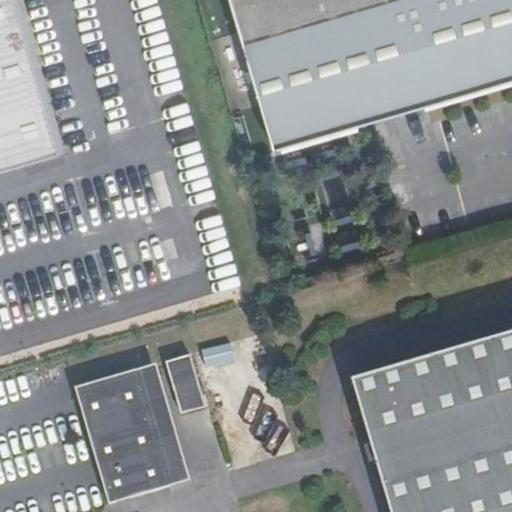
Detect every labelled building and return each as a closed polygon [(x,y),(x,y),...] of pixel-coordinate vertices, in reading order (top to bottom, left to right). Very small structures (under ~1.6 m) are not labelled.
[(0,0),(0,166),(59,149),(16,0),(0,0)] [(511,0),(230,0),(271,144),(511,77),(511,0)] [(511,511),(511,334),(353,381),(391,511),(511,511)] [(168,363),(170,374),(195,367),(191,356),(168,363)] [(195,367),(170,374),(183,414),(207,408),(195,367)] [(110,504),(169,487),(135,371),(76,388),(110,504)]
